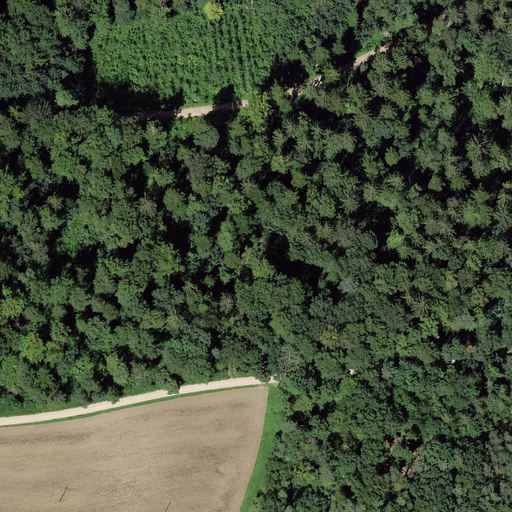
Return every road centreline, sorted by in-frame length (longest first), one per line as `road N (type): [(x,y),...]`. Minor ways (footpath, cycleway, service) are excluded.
road 1 (track): [(495,0),(271,97),(186,113),(0,122)]
road 2 (track): [(0,421),(275,376),(511,352)]
